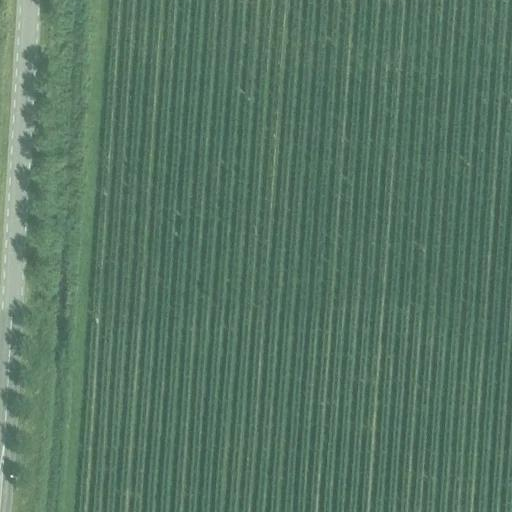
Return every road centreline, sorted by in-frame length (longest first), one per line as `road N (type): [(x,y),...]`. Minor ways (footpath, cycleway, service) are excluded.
road 1 (track): [(67,511),(100,0)]
road 2 (secondary): [(0,446),(31,0)]
